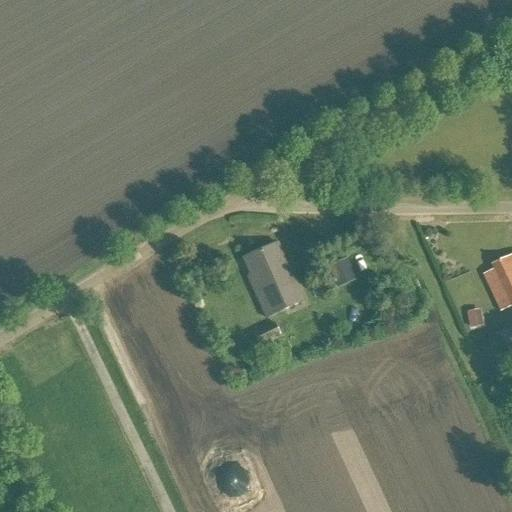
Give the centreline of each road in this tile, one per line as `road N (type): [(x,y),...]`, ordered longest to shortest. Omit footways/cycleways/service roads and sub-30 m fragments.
road 1 (unclassified): [(175,511),(71,299)]
road 2 (unclassified): [(308,159),(511,68)]
road 3 (residential): [(312,208),(511,209)]
road 4 (unclassified): [(71,299),(218,207)]
